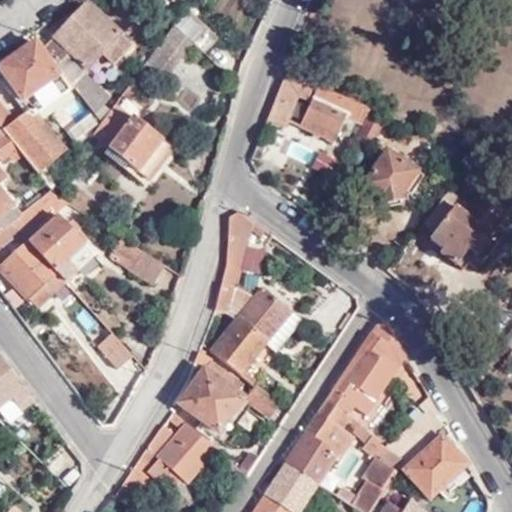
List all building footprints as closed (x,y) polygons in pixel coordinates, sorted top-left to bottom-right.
[(85,7),(42,50),(61,73),(70,84),(95,116),(110,100),(82,77),(99,56),(112,66),(130,45),(85,7)] [(176,27),(205,54),(217,41),(189,13),(176,27)] [(183,57),(164,41),(147,64),(157,73),(165,80),(183,57)] [(0,66),(0,74),(31,112),(70,84),(61,73),(57,76),(31,44),(0,66)] [(157,73),(147,64),(125,92),(135,100),(157,73)] [(364,109),(289,76),(268,121),(287,129),(303,96),(313,101),(300,127),(336,146),(350,124),(353,126),(364,109)] [(102,124),(93,135),(101,142),(99,144),(138,174),(164,143),(116,105),(102,124)] [(0,127),(7,136),(18,149),(38,173),(65,152),(31,112),(17,124),(6,110),(3,112),(0,109),(0,127)] [(381,130),(370,123),(357,143),(368,149),(381,130)] [(7,136),(0,141),(0,157),(3,161),(18,149),(7,136)] [(164,143),(138,174),(147,181),(172,150),(164,143)] [(330,173),(335,158),(317,152),(312,168),(330,173)] [(400,195),(417,173),(386,152),(361,187),(381,200),(383,209),(402,204),(400,195)] [(480,166),(473,160),(424,224),(435,232),(432,236),(445,247),(441,253),(463,270),(476,254),(485,262),(511,227),(511,209),(485,189),(466,212),(453,202),(480,166)] [(0,232),(13,222),(29,209),(0,168),(0,232)] [(21,230),(35,219),(37,220),(62,200),(50,192),(29,209),(13,222),(21,230)] [(246,245),(252,221),(243,214),(230,216),(226,274),(216,311),(228,313),(237,321),(211,352),(240,375),(265,344),(292,312),(264,288),(256,297),(236,282),(241,264),(246,245)] [(31,243),(65,281),(76,272),(75,270),(65,259),(83,243),(59,215),(30,240),(31,243)] [(0,246),(21,230),(13,222),(0,232),(0,246)] [(108,257),(131,271),(143,253),(135,248),(121,238),(108,257)] [(0,266),(36,307),(65,281),(31,243),(30,240),(0,266)] [(65,259),(75,270),(93,254),(83,243),(65,259)] [(246,245),(241,264),(259,269),(264,250),(246,245)] [(131,271),(151,285),(163,267),(143,253),(131,271)] [(71,291),(60,300),(92,340),(103,331),(71,291)] [(303,321),(292,312),(265,344),(277,353),(303,321)] [(365,416),(406,358),(387,326),(375,327),(332,392),(352,412),(355,409),(365,416)] [(117,368),(130,356),(111,333),(97,345),(117,368)] [(199,353),(188,382),(192,385),(178,405),(217,435),(242,401),(227,390),(234,381),(223,372),(218,377),(207,368),(210,362),(199,353)] [(0,361),(0,388),(3,386),(10,395),(18,405),(29,398),(0,361)] [(0,388),(0,403),(10,395),(3,386),(0,388)] [(269,416),(278,405),(256,388),(247,398),(269,416)] [(349,416),(352,412),(332,392),(286,464),(317,484),(318,485),(351,436),(343,430),(347,424),(348,422),(340,417),(344,412),(349,416)] [(439,417),(430,398),(421,409),(424,412),(427,408),(437,418),(439,417)] [(427,408),(424,412),(425,413),(387,450),(394,455),(407,464),(444,429),(435,420),(437,418),(427,408)] [(387,450),(349,416),(344,412),(340,417),(348,422),(347,424),(351,427),(350,428),(354,433),(353,434),(368,447),(365,452),(371,457),(374,454),(380,460),(379,461),(376,459),(363,480),(367,482),(351,506),(356,509),(394,455),(387,450)] [(218,470),(240,489),(246,479),(214,453),(173,415),(169,421),(180,431),(166,448),(163,445),(171,434),(164,429),(117,500),(130,509),(152,477),(165,489),(175,476),(186,486),(213,455),(223,464),(218,470)] [(113,498),(117,500),(164,429),(168,423),(166,423),(113,498)] [(459,446),(449,430),(405,470),(431,500),(468,465),(456,449),(459,446)] [(241,468),(249,475),(260,458),(251,453),(241,468)] [(407,464),(394,455),(356,509),(359,511),(370,511),(400,471),(407,464)] [(297,511),(317,484),(286,464),(254,511),(297,511)] [(425,511),(411,500),(403,511),(425,511)]
